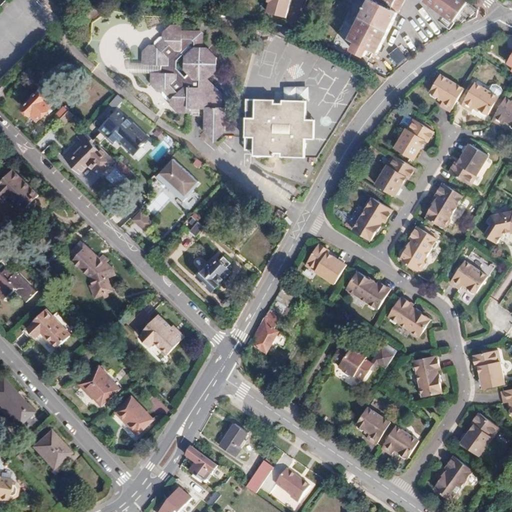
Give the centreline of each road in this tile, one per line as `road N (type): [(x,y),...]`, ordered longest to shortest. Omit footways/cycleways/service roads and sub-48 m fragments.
road 1 (residential): [(232,348),(0,127)]
road 2 (residential): [(306,220),(388,93),(436,53),(508,15)]
road 3 (residential): [(377,264),(445,309),(465,383),(402,496)]
road 4 (residential): [(402,496),(215,373)]
road 5 (residential): [(0,343),(132,489)]
road 6 (residential): [(452,129),(377,264)]
road 7 (residential): [(232,348),(306,220)]
road 8 (residential): [(192,137),(306,220)]
